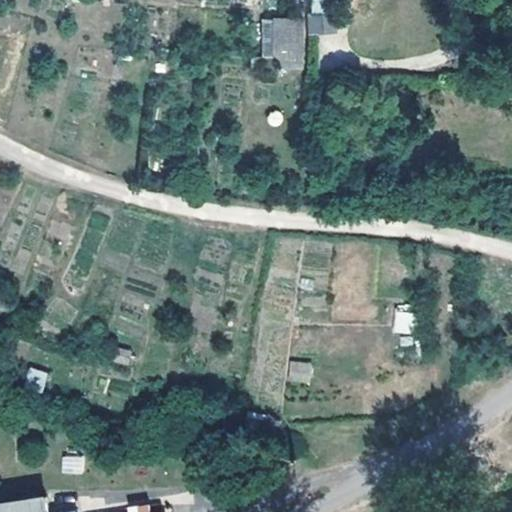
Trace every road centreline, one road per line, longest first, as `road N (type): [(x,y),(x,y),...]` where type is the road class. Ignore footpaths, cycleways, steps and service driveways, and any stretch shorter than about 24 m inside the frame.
road 1 (track): [(0,143),(97,188),(184,208),(399,227),(511,254)]
road 2 (residential): [(312,511),(511,391)]
